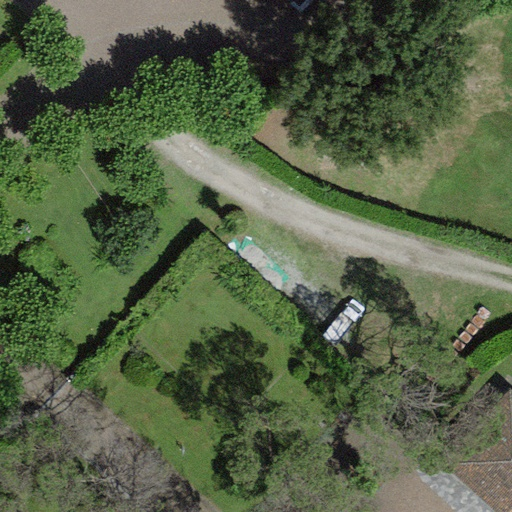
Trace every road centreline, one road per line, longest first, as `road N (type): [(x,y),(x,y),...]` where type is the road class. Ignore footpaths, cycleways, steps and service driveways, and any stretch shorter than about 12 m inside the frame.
road 1 (unknown): [(130,38),(147,101),(243,183),(351,237),(432,263),(511,267)]
road 2 (unknown): [(0,147),(130,38)]
